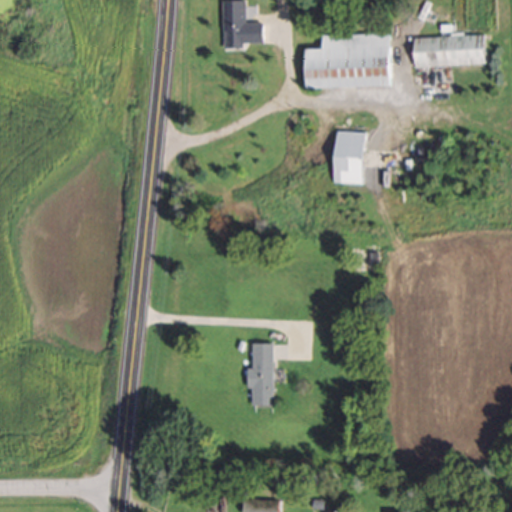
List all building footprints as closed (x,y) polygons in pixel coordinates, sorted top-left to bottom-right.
[(222,48),(247,48),(247,13),(222,13),(222,48)] [(321,34),(321,48),(307,48),(307,88),(392,87),(391,33),(321,34)] [(415,66),(487,65),(486,36),(414,37),(415,66)] [(364,184),(366,132),(337,132),(336,183),(364,184)] [(323,197),(325,167),(317,167),(319,140),(261,136),(259,164),(264,164),(262,193),(323,197)] [(273,343),(249,343),(249,406),(273,406),(273,343)] [(241,511),(241,498),(256,498),(256,487),(277,487),(277,511),(241,511)] [(310,511),(315,511),(322,511),(322,501),(311,500),(310,511)]
